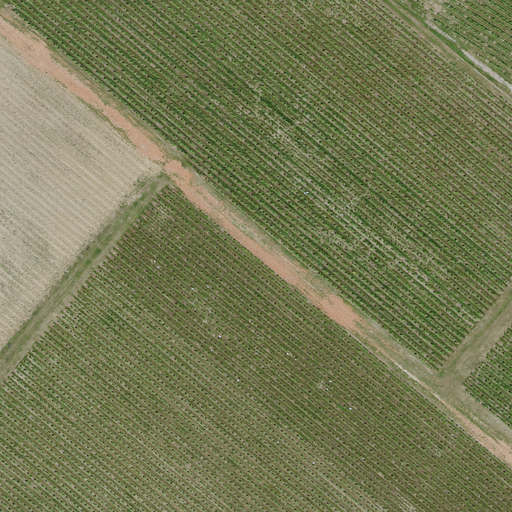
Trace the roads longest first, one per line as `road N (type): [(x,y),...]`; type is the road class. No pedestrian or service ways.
road 1 (track): [(511,445),(172,161)]
road 2 (track): [(0,370),(172,161)]
road 3 (track): [(172,161),(0,22)]
road 4 (track): [(511,92),(398,0)]
